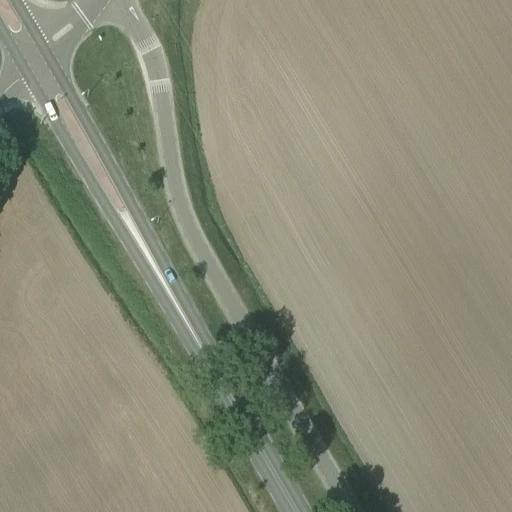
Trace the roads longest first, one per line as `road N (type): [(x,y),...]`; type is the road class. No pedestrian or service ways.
road 1 (unclassified): [(349,511),(179,217),(155,65),(121,0)]
road 2 (primary): [(301,511),(35,60)]
